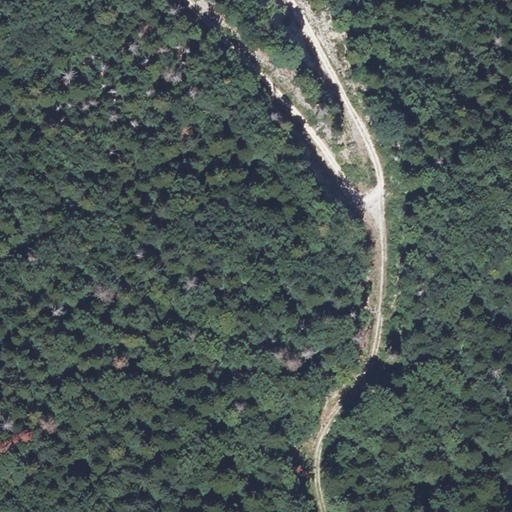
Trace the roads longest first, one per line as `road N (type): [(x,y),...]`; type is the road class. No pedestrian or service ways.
road 1 (track): [(185,0),(361,201),(376,205),(379,163),(291,0)]
road 2 (track): [(376,205),(384,236),(379,319),(371,361),(318,457),(326,511)]
